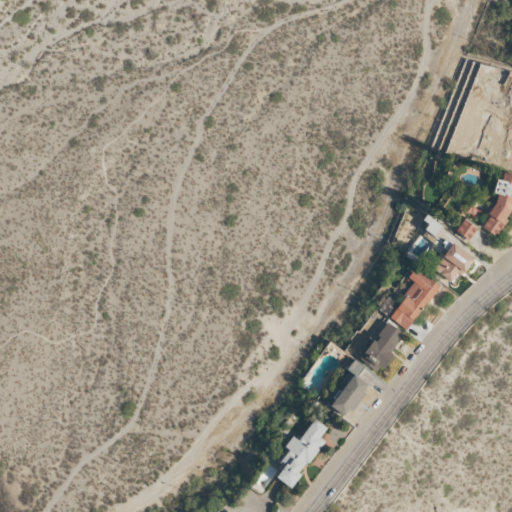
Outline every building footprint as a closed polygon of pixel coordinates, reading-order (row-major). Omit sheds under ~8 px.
[(511,174),(503,173),(494,187),(493,193),(496,195),(495,201),(488,212),(487,217),(481,227),(496,236),(506,220),(506,218),(511,209),(511,174)] [(476,228),(463,219),(455,231),(468,240),(476,228)] [(457,272),(461,275),(474,259),(453,243),(433,269),(450,282),(457,272)] [(407,331),(438,285),(414,268),(407,278),(413,282),(389,318),(407,331)] [(356,357),(379,373),(391,354),(390,353),(403,334),(387,322),(374,341),(370,338),(356,357)] [(345,417),(369,386),(356,376),(363,367),(354,359),(346,369),(352,374),(329,405),(345,417)] [(275,478),(291,488),(301,474),(300,474),(324,440),(320,437),(327,427),(314,418),(299,441),(292,436),(284,446),(288,449),(279,463),(283,466),(275,478)]
